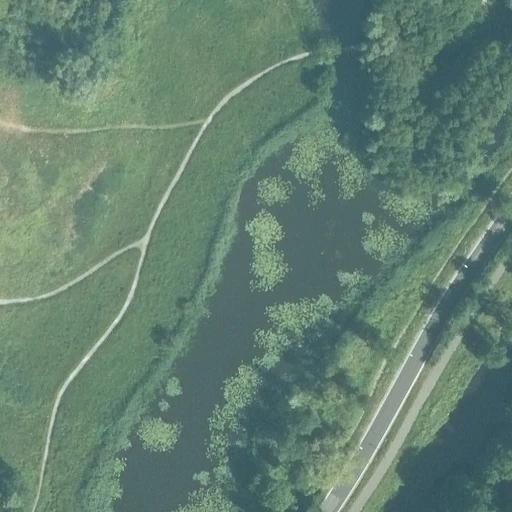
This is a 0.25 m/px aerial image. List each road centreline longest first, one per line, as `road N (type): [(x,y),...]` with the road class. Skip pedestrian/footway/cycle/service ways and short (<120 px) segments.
road 1 (unknown): [(296,511),(349,440),(407,325),(511,168)]
road 2 (tertiary): [(511,209),(467,268),(327,511)]
road 3 (track): [(0,120),(63,133),(207,122)]
